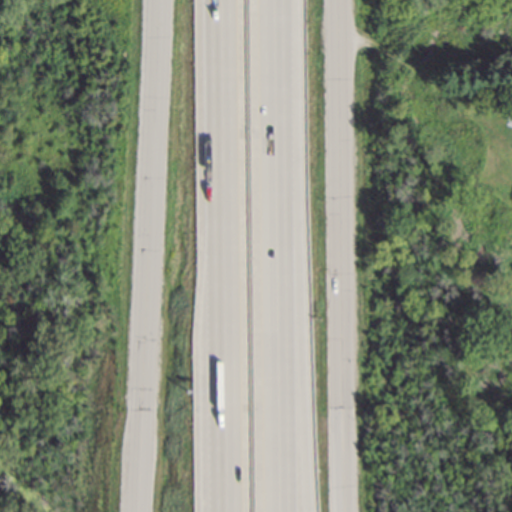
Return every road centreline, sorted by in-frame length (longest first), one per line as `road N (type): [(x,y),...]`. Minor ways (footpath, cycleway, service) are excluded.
road 1 (tertiary): [(150,0),(139,511)]
road 2 (tertiary): [(338,0),(344,511)]
road 3 (motorway): [(281,511),(276,0)]
road 4 (motorway): [(309,511),(280,118)]
road 5 (motorway): [(224,249),(226,511)]
road 6 (motorway): [(221,0),(224,249)]
